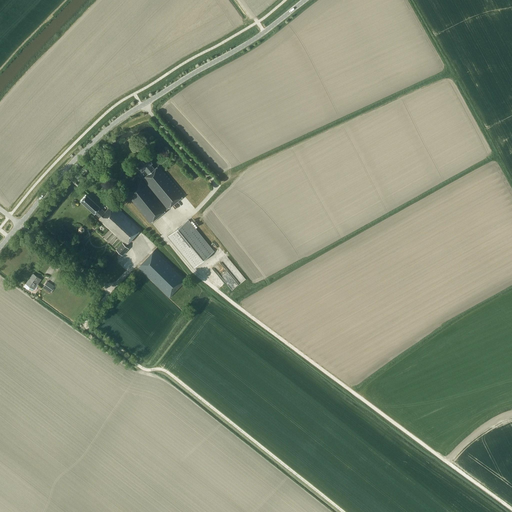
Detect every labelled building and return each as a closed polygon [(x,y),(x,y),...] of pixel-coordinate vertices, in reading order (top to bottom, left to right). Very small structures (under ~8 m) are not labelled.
[(152,163),(147,156),(136,165),(142,171),(145,169),(149,174),(125,193),(150,223),(184,195),(159,165),(154,169),(151,164),(152,163)] [(105,212),(86,194),(80,201),(94,214),(95,213),(100,217),(99,219),(123,242),(116,249),(122,255),(128,248),(126,246),(141,229),(113,203),(105,212)] [(214,251),(188,219),(168,236),(193,268),(214,251)] [(104,236),(109,242),(116,236),(110,230),(104,236)] [(187,280),(155,249),(138,267),(169,298),(187,280)] [(42,279),(34,274),(26,284),(34,290),(42,279)] [(54,286),(47,281),(43,287),(51,293),(55,287),(54,286)]
